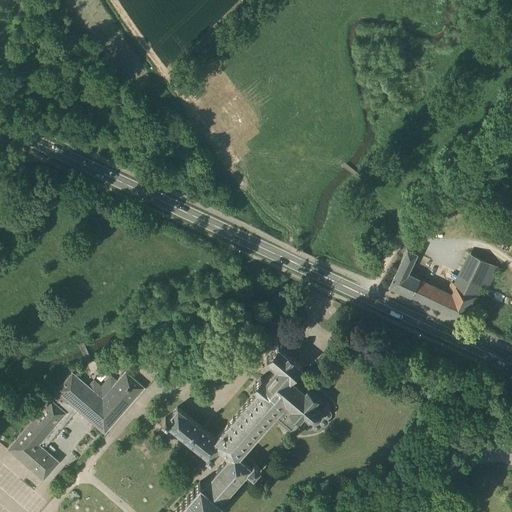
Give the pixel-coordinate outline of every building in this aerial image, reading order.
[(451,294),(407,272),(417,252),(407,247),(389,285),(463,321),(481,285),(488,289),(499,266),(468,251),(453,282),(456,284),(451,294)] [(216,511),(224,503),(221,500),(247,470),(253,475),(260,467),(242,451),(275,414),(296,432),(304,423),(307,426),(312,428),(316,428),(321,427),(325,425),(328,421),(330,417),(330,412),(329,408),(327,404),(323,401),(307,387),(304,389),(291,378),(302,365),(278,344),(266,358),(276,367),(265,380),(261,377),(252,386),(256,390),(216,437),(177,407),(167,418),(165,417),(162,421),(167,426),(168,425),(206,456),(205,457),(209,460),(220,448),(229,456),(202,485),(199,483),(173,511),(216,511)] [(105,433),(145,387),(125,370),(102,397),(73,371),(56,391),(57,392),(51,398),(51,397),(7,447),(43,479),(60,460),(44,447),(77,409),(105,433)] [(102,475),(107,480),(115,472),(110,467),(102,475)] [(118,473),(111,485),(116,488),(123,476),(118,473)]
